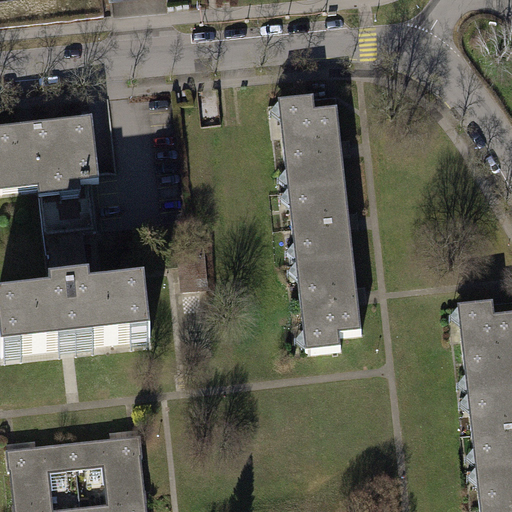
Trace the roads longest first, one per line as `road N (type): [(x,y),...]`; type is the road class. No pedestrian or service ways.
road 1 (residential): [(0,67),(367,44),(422,48)]
road 2 (residential): [(422,48),(475,98),(511,161)]
